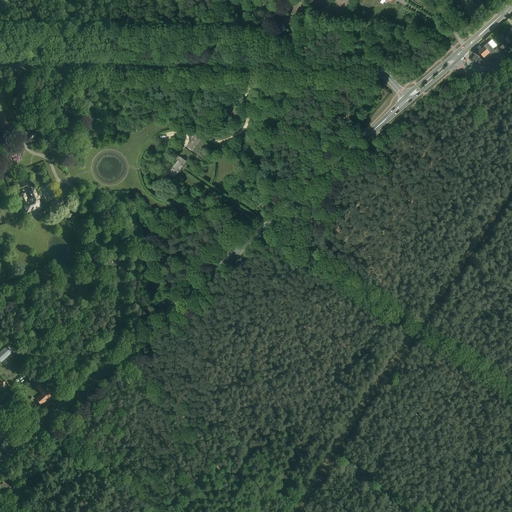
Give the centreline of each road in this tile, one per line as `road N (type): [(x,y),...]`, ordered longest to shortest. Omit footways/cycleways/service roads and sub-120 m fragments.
road 1 (secondary): [(406,99),(0,464)]
road 2 (tertiary): [(406,99),(381,72),(353,68),(0,63)]
